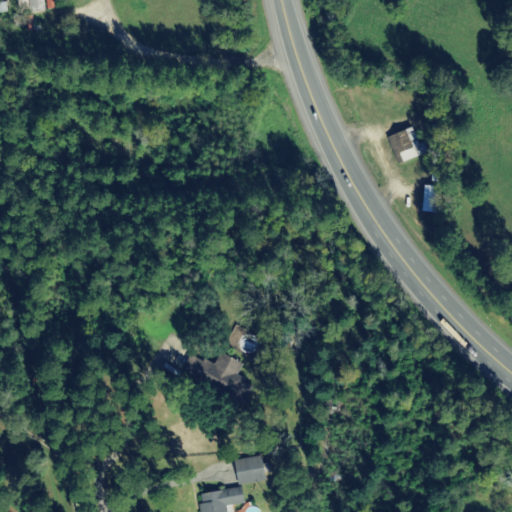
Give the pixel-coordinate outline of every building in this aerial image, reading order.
[(15,0),(16,10),(40,10),(39,0),(15,0)] [(384,135),(392,164),(421,156),(412,126),(384,135)] [(185,353),(175,373),(237,405),(247,385),(229,376),(236,364),(215,353),(208,365),(185,353)] [(315,404),(322,420),(342,411),(335,396),(315,404)] [(260,482),(258,457),(230,460),(233,485),(260,482)] [(195,494),(197,511),(226,511),(226,506),(239,505),(237,489),(195,494)]
